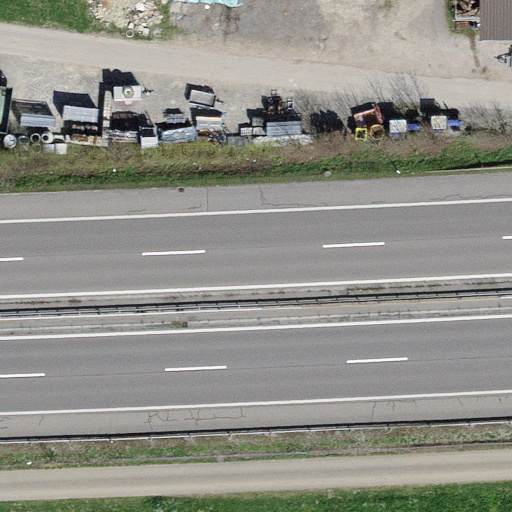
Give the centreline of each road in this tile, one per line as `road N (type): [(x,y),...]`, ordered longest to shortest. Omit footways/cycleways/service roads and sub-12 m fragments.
road 1 (unclassified): [(511,101),(457,101),(0,38)]
road 2 (motorway): [(511,235),(0,258)]
road 3 (track): [(511,465),(0,487)]
road 4 (motorway): [(0,373),(511,353)]
